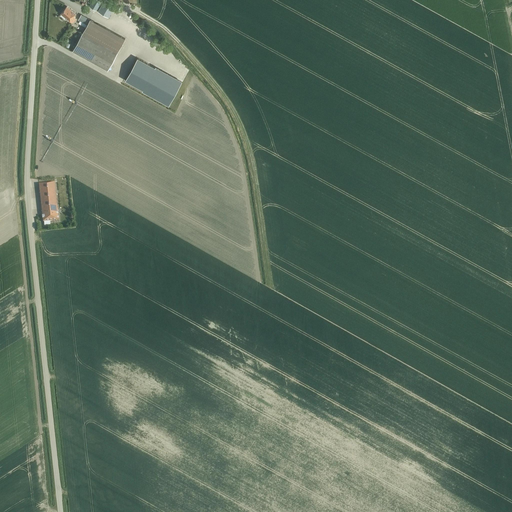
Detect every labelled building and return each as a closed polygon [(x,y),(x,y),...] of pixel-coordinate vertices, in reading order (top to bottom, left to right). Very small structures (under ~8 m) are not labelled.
[(101,2),(98,0),(92,0),(89,6),(96,10),(97,10),(98,10),(100,6),(99,6),(101,2)] [(116,4),(108,0),(104,0),(98,11),(108,17),(116,4)] [(61,13),(72,23),(76,18),(74,16),(76,14),(67,7),(61,13)] [(79,20),(86,25),(89,19),(82,15),(79,20)] [(72,51),(107,70),(125,38),(90,19),(72,51)] [(181,82),(137,58),(125,80),(169,104),(181,82)] [(45,225),(51,225),(50,222),(59,221),(55,183),(39,185),(43,222),(44,222),(45,225)]
